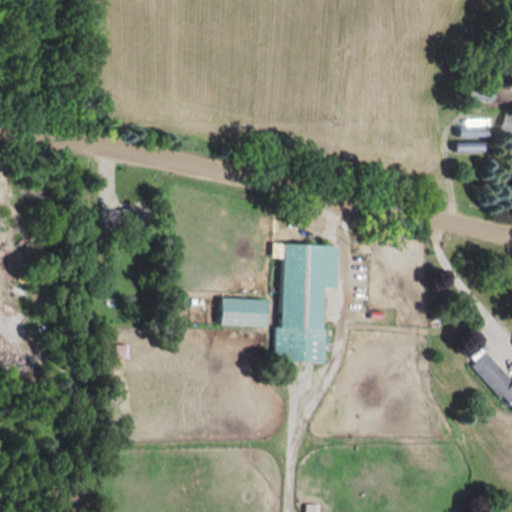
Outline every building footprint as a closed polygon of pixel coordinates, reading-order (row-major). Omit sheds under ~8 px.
[(462,98),(489,98),(489,86),(462,86),(462,98)] [(511,127),(511,115),(502,115),(502,127),(511,127)] [(146,230),(146,207),(95,207),(95,230),(146,230)] [(333,287),(334,245),(276,243),(272,360),(319,362),(320,328),(316,328),(318,286),(333,287)] [(261,299),(215,297),(214,324),(260,326),(261,299)] [(466,364),(509,415),(511,412),(511,386),(511,387),(482,351),(466,364)] [(314,511),(315,504),(302,503),(302,511),(314,511)]
